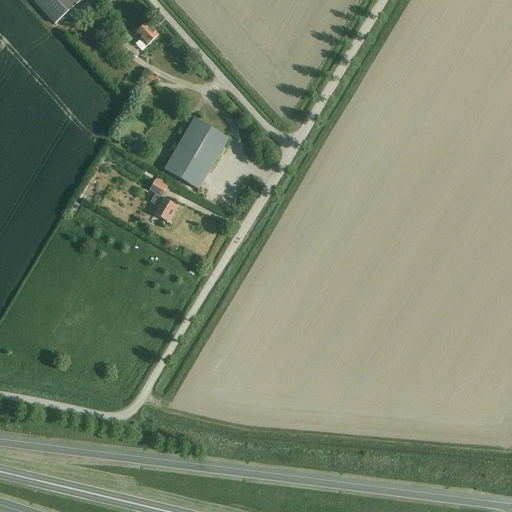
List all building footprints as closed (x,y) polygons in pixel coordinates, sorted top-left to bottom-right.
[(32,0),(55,25),(83,0),(32,0)] [(158,37),(159,36),(147,23),(136,33),(142,39),(135,45),(141,52),(154,40),(155,41),(159,38),(158,37)] [(135,36),(130,30),(124,35),(129,41),(135,36)] [(158,79),(147,74),(143,82),(155,87),(158,79)] [(199,191),(229,139),(194,119),(164,171),(199,191)] [(83,195),(105,159),(101,156),(78,193),(79,193),(76,198),(81,201),(93,208),(96,202),(83,195)] [(149,164),(145,171),(151,175),(155,168),(149,164)] [(161,198),(169,184),(158,177),(150,191),(156,194),(150,203),(158,208),(154,215),(168,223),(177,207),(164,199),(163,199),(161,198)] [(75,198),(68,211),(73,215),(81,201),(76,198),(75,198)]
